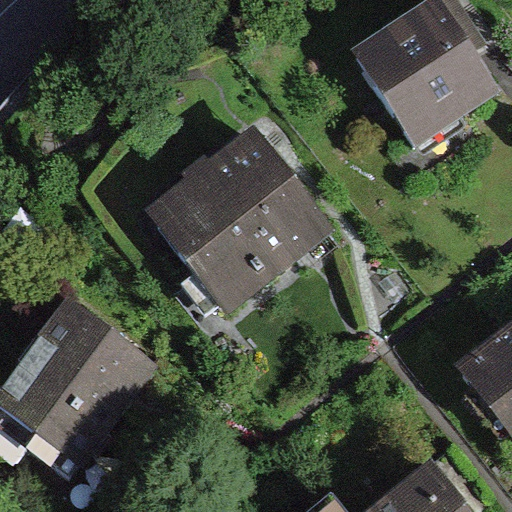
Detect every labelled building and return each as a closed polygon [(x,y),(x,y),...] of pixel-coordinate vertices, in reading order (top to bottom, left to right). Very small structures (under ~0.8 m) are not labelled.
[(438,3),(352,58),(415,155),(501,100),(438,3)] [(144,222),(227,325),(336,238),(253,134),(210,169),(205,164),(181,184),(185,189),(144,222)] [(0,402),(0,414),(83,478),(171,362),(82,295),(0,402)] [(511,331),(454,378),(511,449),(511,331)] [(376,511),(464,511),(430,469),(376,511)]
